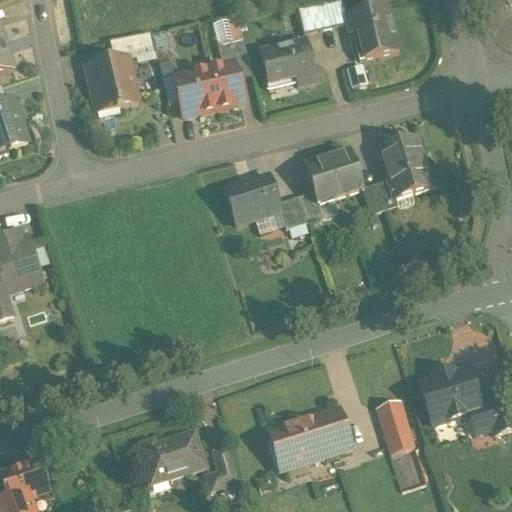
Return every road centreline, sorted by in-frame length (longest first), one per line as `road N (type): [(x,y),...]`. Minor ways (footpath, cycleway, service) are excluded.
road 1 (tertiary): [(0,447),(362,330),(511,292)]
road 2 (residential): [(478,97),(74,185)]
road 3 (residential): [(74,185),(42,0)]
road 4 (residential): [(511,256),(478,97)]
